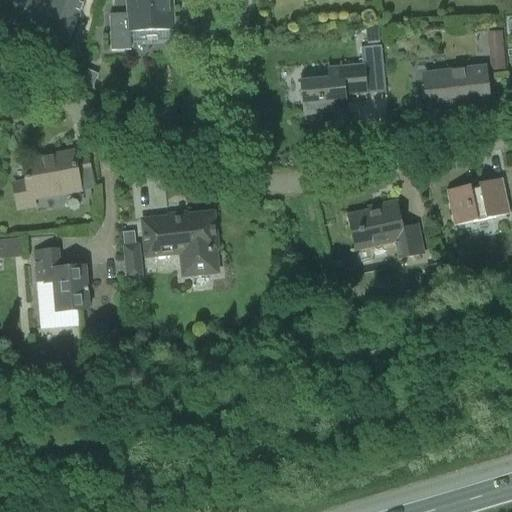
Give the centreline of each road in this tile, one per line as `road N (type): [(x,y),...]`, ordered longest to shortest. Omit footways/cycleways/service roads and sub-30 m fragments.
road 1 (residential): [(208,165),(282,186),(511,137)]
road 2 (residential): [(0,67),(208,165)]
road 3 (residential): [(208,165),(242,0)]
